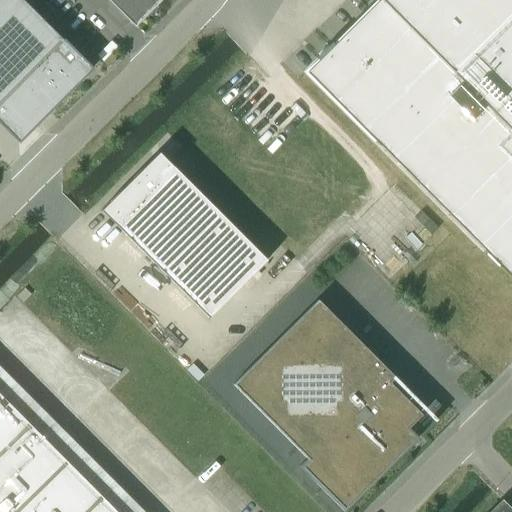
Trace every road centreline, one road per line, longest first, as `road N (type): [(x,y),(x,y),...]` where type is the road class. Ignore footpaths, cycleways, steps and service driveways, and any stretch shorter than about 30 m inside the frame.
road 1 (unclassified): [(0,217),(213,0)]
road 2 (unclassified): [(392,511),(511,393)]
